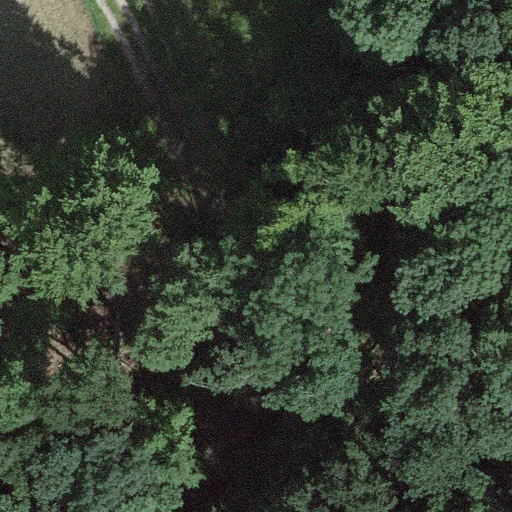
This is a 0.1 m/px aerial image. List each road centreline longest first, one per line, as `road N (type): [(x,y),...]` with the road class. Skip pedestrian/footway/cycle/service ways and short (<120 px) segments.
road 1 (track): [(381,232),(272,396),(180,511)]
road 2 (track): [(141,0),(237,108),(381,232)]
road 3 (track): [(499,0),(381,232)]
